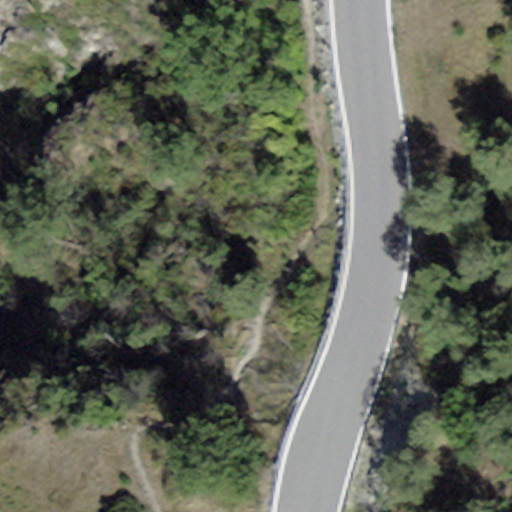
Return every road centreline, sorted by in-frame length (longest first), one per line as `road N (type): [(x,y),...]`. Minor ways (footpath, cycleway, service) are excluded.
road 1 (tertiary): [(355,0),(377,141),(385,266),(319,511)]
road 2 (motorway): [(0,14),(207,44),(511,73)]
